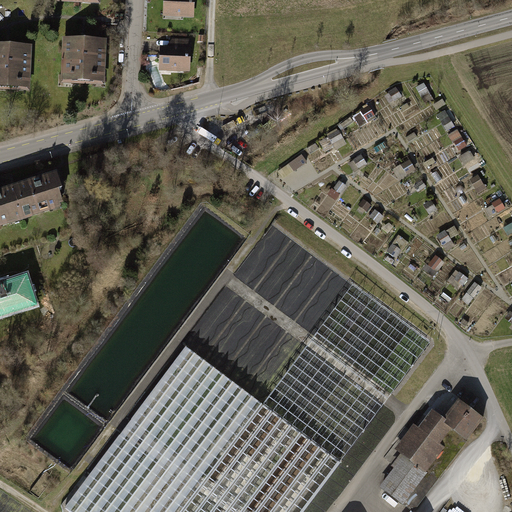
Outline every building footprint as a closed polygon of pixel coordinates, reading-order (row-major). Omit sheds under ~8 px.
[(192,18),(192,0),(162,0),(162,17),(192,18)] [(104,41),(63,39),(61,81),(66,81),(66,85),(96,86),(97,83),(103,83),(104,41)] [(188,73),(189,41),(172,40),(172,50),(159,49),(158,71),(188,73)] [(29,47),(0,46),(0,91),(21,93),(21,89),(27,89),(29,47)] [(385,94),(389,102),(402,97),(398,88),(385,94)] [(354,116),(360,128),(378,118),(371,106),(354,116)] [(447,130),(455,125),(446,111),(439,115),(447,130)] [(336,151),(348,144),(340,129),(328,136),(336,151)] [(450,135),(457,147),(466,142),(458,130),(450,135)] [(303,155),(279,171),(284,178),(308,162),(303,155)] [(401,180),(417,170),(410,159),(394,169),(401,180)] [(55,168),(11,183),(21,216),(57,204),(57,202),(60,200),(56,186),(60,185),(55,168)] [(479,175),(472,180),(480,192),(487,188),(479,175)] [(0,223),(21,216),(11,183),(0,186),(0,223)] [(451,239),(459,232),(454,226),(439,238),(447,248),(454,242),(451,239)] [(401,256),(407,239),(396,235),(390,252),(401,256)] [(430,268),(439,273),(445,260),(436,256),(430,268)] [(0,314),(35,303),(25,273),(0,280),(0,314)] [(353,284),(261,403),(340,461),(430,341),(353,284)] [(261,403),(184,347),(64,509),(67,511),(302,511),(340,461),(261,403)] [(393,472),(380,490),(404,508),(445,452),(441,450),(453,433),(467,444),(484,421),(457,402),(442,423),(429,413),(417,430),(413,428),(394,454),(400,458),(391,470),(393,472)] [(55,479),(47,473),(30,494),(39,501),(55,479)]
